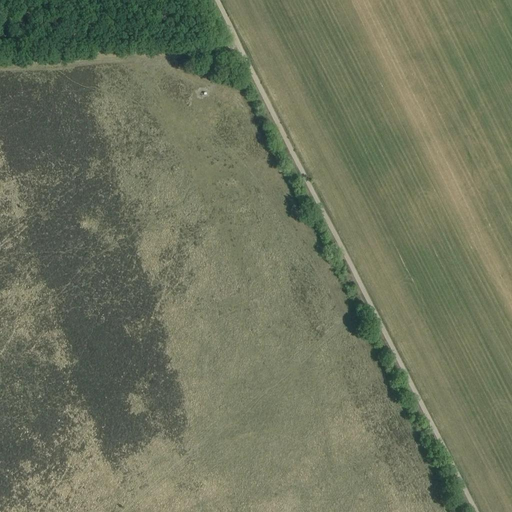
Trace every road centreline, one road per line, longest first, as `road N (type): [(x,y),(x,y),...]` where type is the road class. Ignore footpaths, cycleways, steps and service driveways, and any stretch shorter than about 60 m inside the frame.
road 1 (track): [(239,50),(475,511)]
road 2 (track): [(0,66),(239,50)]
